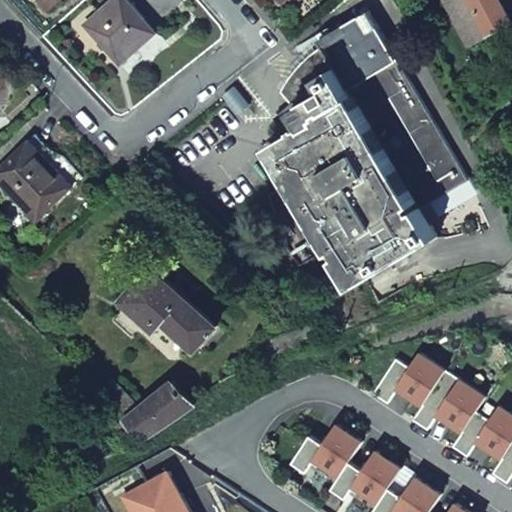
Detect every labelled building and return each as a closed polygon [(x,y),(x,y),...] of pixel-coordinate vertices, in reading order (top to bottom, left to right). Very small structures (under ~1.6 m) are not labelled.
[(40,0),(38,2),(47,13),(61,0),(40,0)] [(114,0),(82,28),(114,65),(150,34),(120,0),(114,0)] [(443,0),(471,50),(511,28),(496,0),(443,0)] [(307,129),(270,151),(350,293),(435,243),(417,212),(464,184),(366,15),(320,41),(324,49),(311,58),(298,71),(292,79),(282,93),(294,108),(286,114),(294,127),(301,122),(307,129)] [(70,189),(28,141),(0,167),(0,186),(34,222),(70,189)] [(121,301),(155,332),(164,322),(193,350),(195,349),(200,354),(211,349),(225,333),(153,266),(121,301)] [(266,343),(273,361),(311,347),(320,343),(313,325),(266,343)] [(511,478),(511,407),(496,398),(486,415),(480,412),(489,397),(418,355),(410,369),(392,359),(371,395),(382,402),(391,387),(421,405),(413,419),(420,423),(430,407),(469,431),(458,449),(462,451),(470,438),(505,458),(494,476),(508,485),(511,478)] [(171,382),(136,410),(111,383),(100,392),(126,420),(141,440),(171,418),(195,403),(171,382)] [(334,426),(321,447),(310,440),(294,467),(306,474),(313,463),(340,479),(331,494),(344,502),(352,490),(376,504),(370,511),(468,511),(454,503),(449,511),(427,511),(437,496),(413,481),(401,501),(383,490),(397,468),(373,454),(362,472),(349,464),(362,443),(334,426)] [(172,511),(156,484),(114,507),(116,511),(172,511)]
